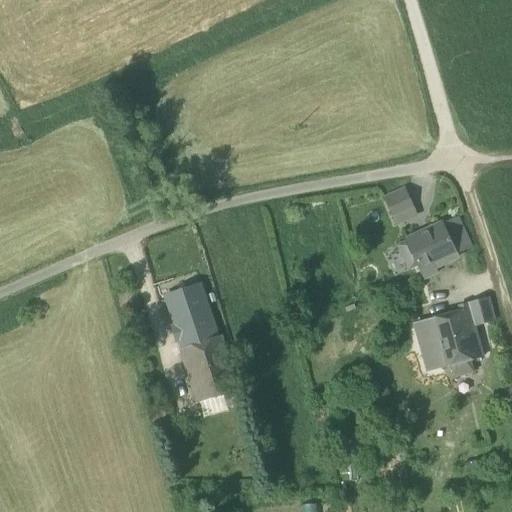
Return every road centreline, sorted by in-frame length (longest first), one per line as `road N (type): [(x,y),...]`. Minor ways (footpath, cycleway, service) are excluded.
road 1 (residential): [(511,155),(184,212),(0,293)]
road 2 (track): [(411,0),(451,160)]
